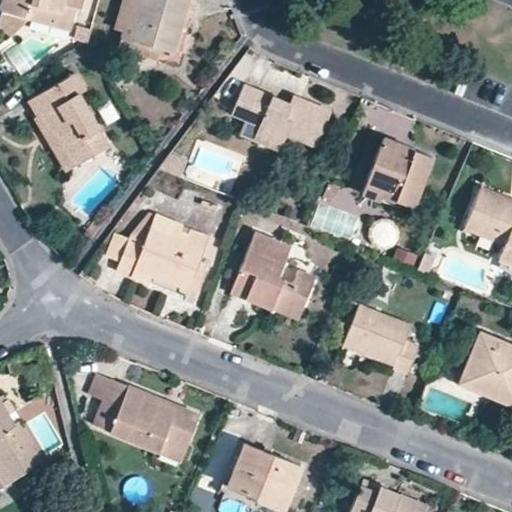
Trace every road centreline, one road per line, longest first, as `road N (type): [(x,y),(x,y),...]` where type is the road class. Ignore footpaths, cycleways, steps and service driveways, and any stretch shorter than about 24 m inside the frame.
road 1 (residential): [(56,297),(511,487)]
road 2 (residential): [(285,47),(511,136)]
